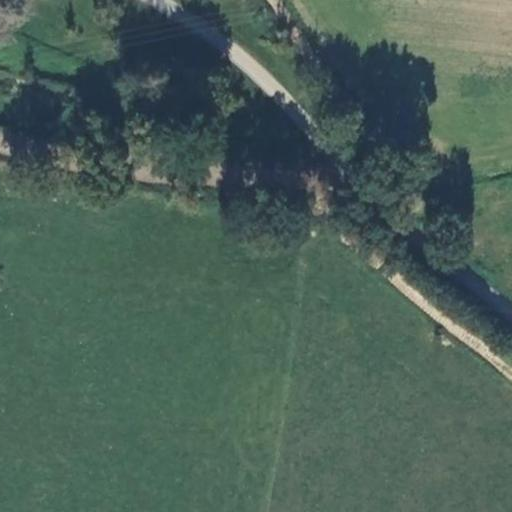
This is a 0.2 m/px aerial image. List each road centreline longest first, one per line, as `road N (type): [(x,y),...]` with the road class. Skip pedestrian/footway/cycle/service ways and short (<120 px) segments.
road 1 (unclassified): [(511,311),(334,161),(207,31),(153,0)]
road 2 (unknown): [(0,164),(126,193),(267,204),(358,180)]
